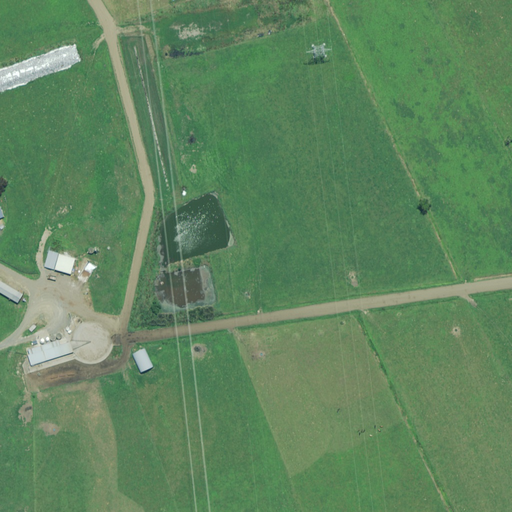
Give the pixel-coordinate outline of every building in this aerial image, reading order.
[(64,241),(55,238),(50,254),(59,257),(64,241)] [(77,259),(61,254),(56,269),(73,274),(77,259)] [(24,294),(0,280),(0,291),(19,303),(24,294)] [(30,355),(33,365),(74,352),(71,342),(62,345),(60,340),(29,350),(30,355)] [(154,367),(146,349),(134,354),(142,372),(154,367)]
